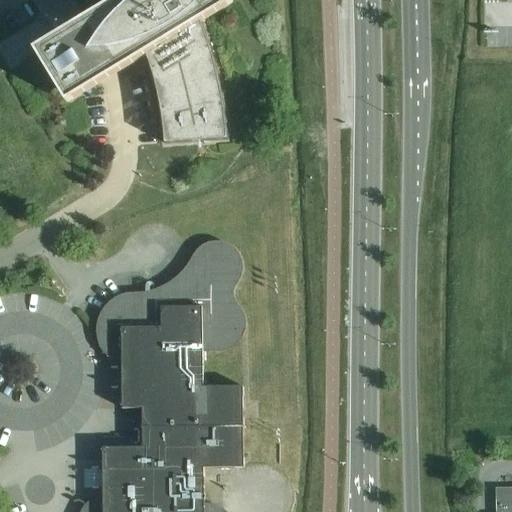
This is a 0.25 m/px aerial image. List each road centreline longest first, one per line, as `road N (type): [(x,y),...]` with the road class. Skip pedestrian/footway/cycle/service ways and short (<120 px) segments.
road 1 (primary): [(411,511),(408,0)]
road 2 (primary): [(364,0),(364,511)]
